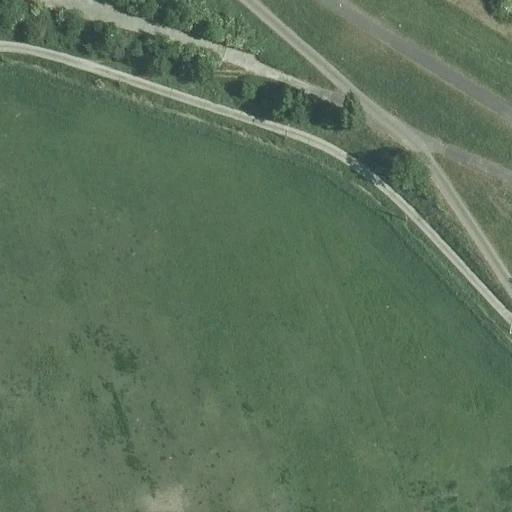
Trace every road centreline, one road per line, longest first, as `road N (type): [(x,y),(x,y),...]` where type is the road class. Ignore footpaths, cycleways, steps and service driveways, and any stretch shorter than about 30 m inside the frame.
road 1 (unclassified): [(0,46),(58,55),(342,154),(402,201),(511,319)]
road 2 (unclassified): [(511,116),(326,0)]
road 3 (unclassified): [(396,132),(245,0)]
road 4 (track): [(511,289),(396,132)]
road 5 (unclassified): [(396,132),(511,181)]
